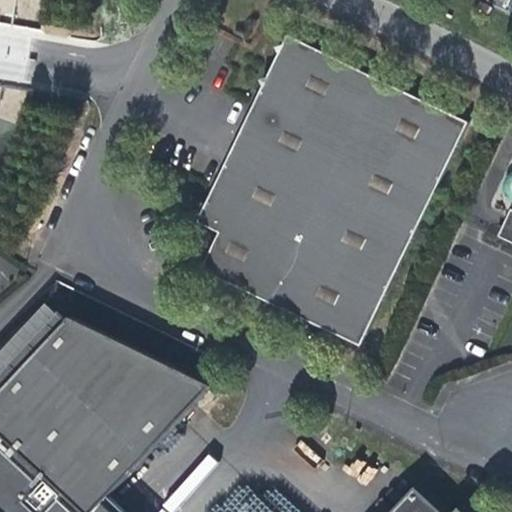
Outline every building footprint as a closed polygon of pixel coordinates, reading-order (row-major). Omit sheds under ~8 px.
[(0,0),(0,12),(13,13),(14,0),(0,0)] [(265,85),(200,221),(222,231),(204,268),(362,345),(471,121),(290,34),(285,44),(279,46),(281,53),(270,77),(263,79),(265,85)] [(511,243),(511,210),(509,209),(497,237),(511,243)] [(0,511),(471,511),(463,504),(456,511),(449,511),(420,485),(394,511),(97,511),(113,495),(216,385),(74,316),(71,319),(62,311),(0,376),(0,511)] [(130,511),(113,495),(97,511),(130,511)]
